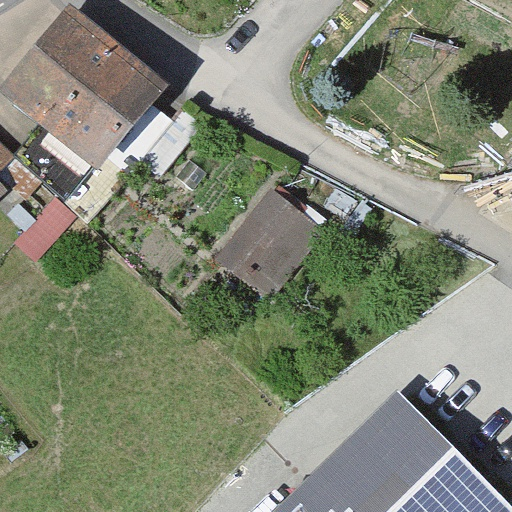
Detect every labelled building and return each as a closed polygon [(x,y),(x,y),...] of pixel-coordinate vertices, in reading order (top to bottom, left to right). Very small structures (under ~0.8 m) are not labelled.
[(59,5),(0,78),(0,94),(83,161),(150,77),(59,5)] [(511,153),(503,165),(511,171),(511,153)] [(271,192),(214,263),(264,303),(321,233),(271,192)] [(39,256),(75,215),(56,198),(20,240),(39,256)] [(498,511),(386,395),(263,511),(498,511)]
